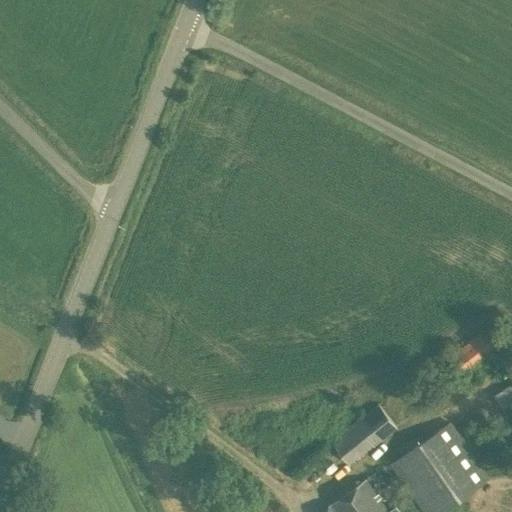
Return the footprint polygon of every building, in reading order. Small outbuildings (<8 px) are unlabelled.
[(487,324),(450,353),(465,372),(502,342),(487,324)] [(511,382),(494,393),(500,403),(511,395),(511,382)] [(396,388),(330,440),(348,464),(413,411),(396,388)] [(389,463),(423,511),(441,511),(490,478),(450,420),(389,463)] [(365,478),(317,511),(400,511),(395,505),(388,510),(380,498),(381,497),(378,492),(376,493),(365,478)]
